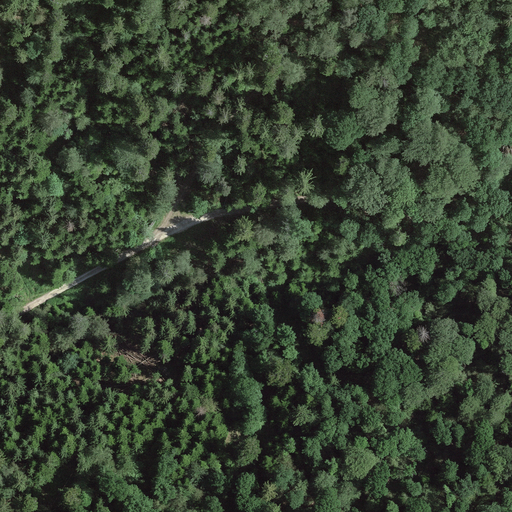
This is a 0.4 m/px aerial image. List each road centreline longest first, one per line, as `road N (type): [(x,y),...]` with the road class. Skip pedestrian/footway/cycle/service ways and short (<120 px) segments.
road 1 (track): [(0,325),(161,234),(274,199),(511,165)]
road 2 (track): [(342,0),(215,139),(161,234)]
